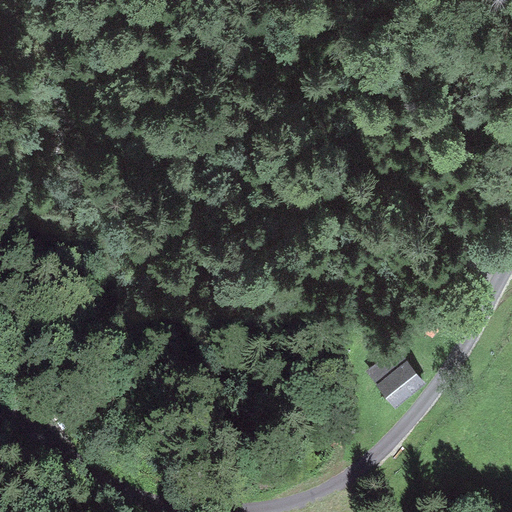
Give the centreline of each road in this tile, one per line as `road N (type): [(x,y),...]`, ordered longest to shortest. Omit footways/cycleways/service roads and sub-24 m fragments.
road 1 (track): [(511,259),(450,368),(392,440),(344,478),(257,511)]
road 2 (track): [(171,511),(103,487),(0,404)]
